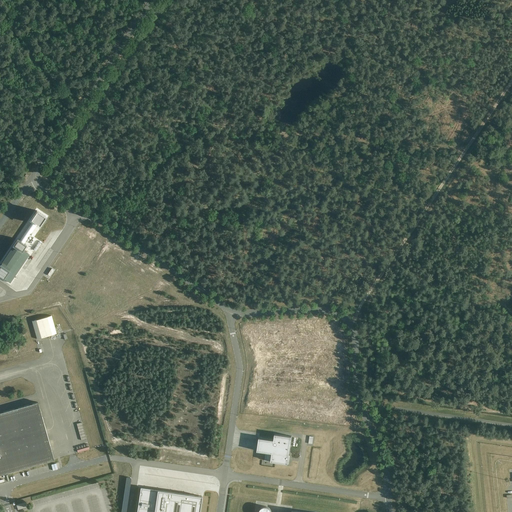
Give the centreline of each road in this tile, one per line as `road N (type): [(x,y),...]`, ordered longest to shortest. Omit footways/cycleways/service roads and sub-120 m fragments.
road 1 (unclassified): [(390,511),(385,458),(360,402),(350,322),(328,311),(234,311),(37,186),(35,173),(153,0)]
road 2 (track): [(511,413),(392,398),(375,387),(363,376),(361,313),(511,87)]
road 3 (unknown): [(511,104),(372,311)]
road 4 (unknown): [(511,312),(501,303),(443,301),(372,311)]
